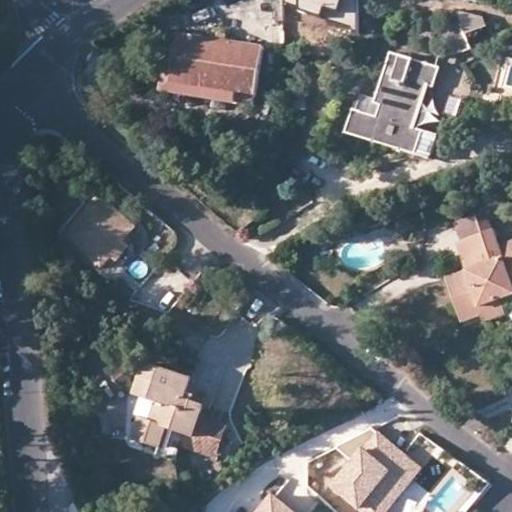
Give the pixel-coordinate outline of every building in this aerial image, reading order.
[(287,0),(287,6),(358,30),(357,0),(287,0)] [(485,18),(460,11),(464,25),(468,36),(488,29),(485,18)] [(464,25),(446,30),(449,38),(442,59),(457,58),(473,51),(464,25)] [(181,36),(176,66),(174,86),(257,99),(265,49),(181,36)] [(440,70),(394,56),(379,106),(383,107),(379,118),(356,111),(349,133),(419,155),(426,132),(419,130),(433,86),(436,86),(440,70)] [(174,86),(176,66),(166,64),(161,95),(255,110),(257,99),(174,86)] [(94,196),(60,236),(98,269),(107,258),(120,243),(109,233),(122,219),(94,196)] [(132,228),(122,219),(109,233),(120,243),(132,228)] [(511,254),(505,258),(500,246),(494,230),(458,245),(469,272),(448,279),(466,325),(485,318),(483,312),(503,304),(511,300),(511,254)] [(511,241),(500,246),(505,258),(511,254),(511,241)] [(126,247),(120,243),(107,258),(113,263),(126,247)] [(483,312),(485,318),(488,324),(507,317),(503,304),(483,312)] [(194,381),(147,365),(136,396),(159,404),(152,423),(142,419),(134,440),(162,449),(169,431),(183,435),(193,439),(201,416),(204,408),(187,401),(194,381)] [(229,425),(201,416),(193,439),(183,435),(180,446),(218,459),(229,425)] [(391,511),(425,470),(375,430),(336,450),(354,464),(333,489),(361,511),(391,511)] [(295,511),(277,497),(264,511),(295,511)]
